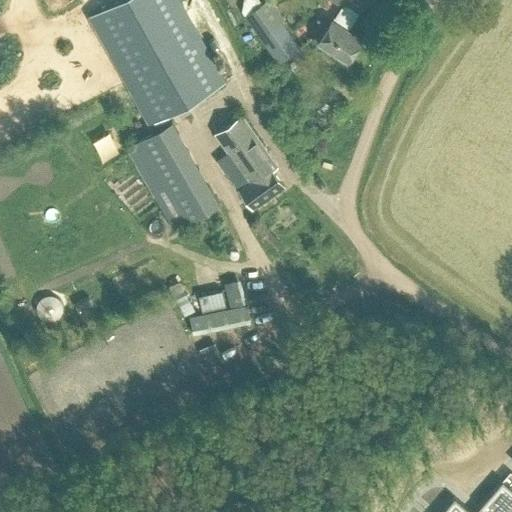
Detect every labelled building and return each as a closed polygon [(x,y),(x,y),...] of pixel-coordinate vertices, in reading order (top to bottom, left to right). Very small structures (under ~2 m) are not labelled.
[(148,123),(226,80),(181,0),(113,0),(88,14),(148,123)] [(241,0),(240,9),(243,14),(257,33),(278,61),(298,46),(278,18),(265,0),(261,0),(260,1),(259,0),(241,0)] [(303,0),(304,0),(300,9),(318,18),(327,0),(303,0)] [(361,37),(347,27),(356,12),(363,0),(337,0),(342,3),(333,17),(332,16),(317,40),(346,59),(361,37)] [(25,26),(48,17),(44,5),(21,14),(25,26)] [(251,206),(282,184),(269,166),(275,162),(240,112),(213,131),(227,150),(216,158),(237,188),(238,188),(251,206)] [(124,145),(171,227),(204,208),(208,215),(220,208),(216,202),(218,201),(170,118),(124,145)] [(250,226),(271,247),(279,239),(258,218),(250,226)] [(225,305),(221,289),(225,288),(230,305),(242,302),(236,278),(223,281),(223,279),(214,282),(216,290),(198,293),(202,310),(225,305)] [(511,511),(511,487),(501,478),(472,511),(453,495),(437,511),(511,511)]
